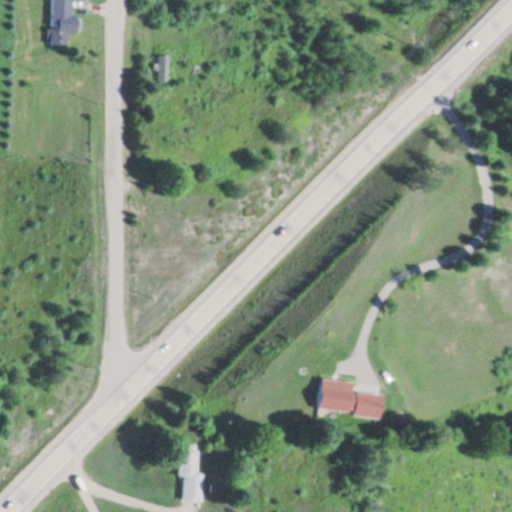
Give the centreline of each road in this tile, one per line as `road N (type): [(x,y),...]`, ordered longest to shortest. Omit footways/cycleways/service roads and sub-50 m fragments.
road 1 (primary): [(8,511),(511,12)]
road 2 (residential): [(114,403),(118,0)]
